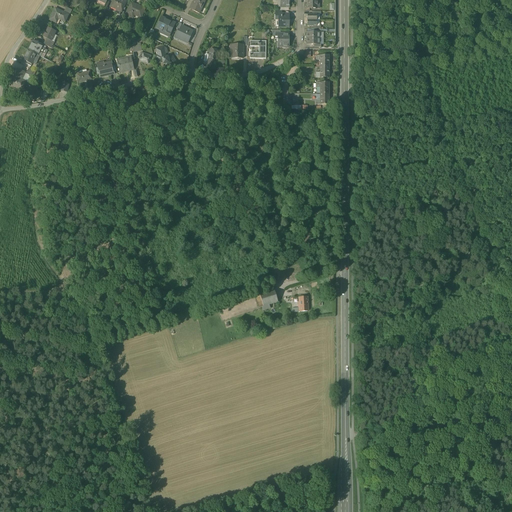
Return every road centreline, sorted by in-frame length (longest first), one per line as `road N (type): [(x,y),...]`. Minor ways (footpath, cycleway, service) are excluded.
road 1 (primary): [(345,511),(345,0)]
road 2 (track): [(397,0),(511,309)]
road 3 (unclassified): [(0,110),(189,72)]
road 4 (unclassified): [(189,72),(248,75),(293,56),(300,0)]
